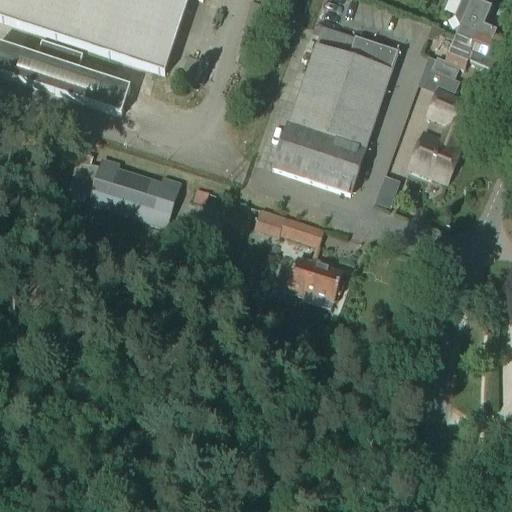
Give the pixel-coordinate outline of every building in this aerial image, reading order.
[(0,0),(0,24),(5,26),(22,32),(91,55),(164,78),(165,77),(162,76),(186,0),(0,0)] [(498,61),(507,41),(482,31),(490,12),(474,6),(476,0),(459,0),(462,1),(454,20),(460,33),(457,39),(479,49),(480,47),(490,51),(488,57),(498,61)] [(479,49),(457,39),(446,66),(436,62),(431,73),(449,81),(454,70),(463,74),(466,65),(492,76),(498,61),(488,57),(490,51),(480,47),(479,49)] [(350,199),(398,56),(355,42),(349,62),(316,51),(277,163),(268,160),(266,168),(273,171),(272,173),(350,199)] [(77,75),(82,58),(42,45),(37,61),(0,49),(0,79),(121,118),(129,91),(77,75)] [(431,74),(426,86),(439,91),(455,98),(460,86),(431,74)] [(461,135),(471,108),(437,95),(427,120),(445,128),(440,141),(423,134),(408,172),(447,188),(462,150),(452,146),(457,134),(461,135)] [(166,230),(179,188),(162,183),(160,189),(117,175),(118,169),(102,164),(89,206),(166,230)] [(198,193),(194,205),(206,208),(209,196),(198,193)] [(319,252),(324,235),(261,214),(255,231),(319,252)] [(216,252),(224,228),(194,218),(186,243),(216,252)] [(314,265),(312,270),(297,265),(287,295),(303,301),(305,296),(334,306),(343,279),(330,275),(331,271),(314,265)]
